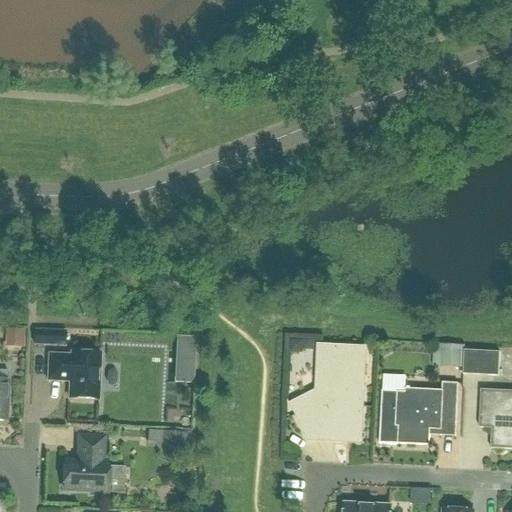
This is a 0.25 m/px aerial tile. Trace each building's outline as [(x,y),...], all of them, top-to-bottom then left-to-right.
[(7,331),(6,343),(22,344),(23,332),(7,331)] [(65,348),(65,332),(34,331),(33,346),(65,348)] [(194,353),(195,340),(181,339),(180,352),(194,353)] [(292,343),(291,354),(298,354),(303,350),(303,343),(292,343)] [(443,349),(442,363),(462,364),(463,350),(463,348),(443,347),(443,349)] [(342,443),(361,444),(366,350),(319,348),(317,392),(316,392),(316,393),(292,406),(310,442),(334,429),(342,443)] [(498,377),(499,354),(463,352),(462,375),(498,377)] [(98,401),(100,355),(70,354),(70,357),(48,356),(47,382),(69,384),(68,400),(98,401)] [(457,428),(459,385),(443,384),(442,396),(438,396),(438,392),(406,390),(405,394),(398,394),(398,393),(382,392),(379,446),(398,447),(398,446),(430,447),(430,431),(442,432),(442,427),(457,428)] [(511,451),(511,393),(481,392),(479,430),(492,430),(491,450),(511,451)] [(190,435),(160,434),(159,453),(189,455),(190,435)] [(102,466),(104,440),(78,438),(77,464),(65,464),(64,492),(91,493),(90,496),(106,496),(108,466),(102,466)]
